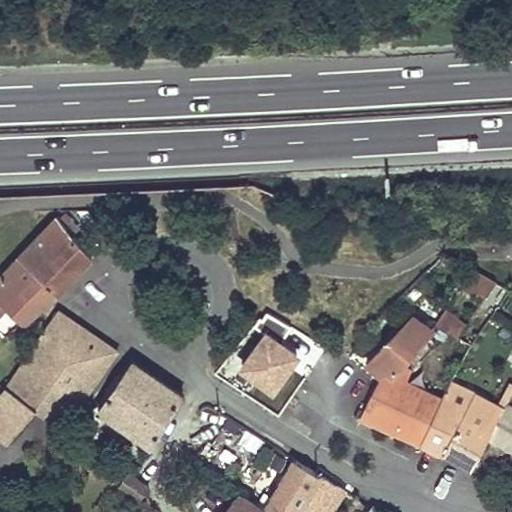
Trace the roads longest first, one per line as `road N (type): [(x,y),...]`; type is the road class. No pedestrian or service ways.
road 1 (trunk): [(511,79),(0,105)]
road 2 (trunk): [(0,156),(511,130)]
road 3 (residential): [(185,372),(121,327),(114,304),(119,271),(157,246),(186,246),(209,258),(223,294),(201,349)]
road 4 (residential): [(311,449),(185,372)]
